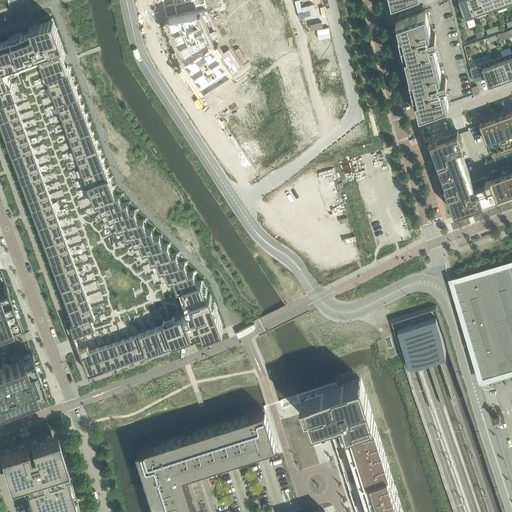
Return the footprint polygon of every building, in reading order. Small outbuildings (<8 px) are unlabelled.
[(160,0),(162,9),(163,8),(166,20),(168,19),(207,10),(204,0),(160,0)] [(283,0),(256,0),(260,11),(285,4),(283,0)] [(470,0),(458,0),(466,20),(477,17),(470,0)] [(482,0),(470,0),(477,17),(487,13),(485,9),(482,0)] [(495,6),(496,6),(493,0),(482,0),(485,9),(495,6)] [(493,0),(496,6),(495,6),(496,10),(508,6),(507,2),(506,2),(505,0),(493,0)] [(168,19),(185,60),(219,38),(215,30),(206,34),(201,23),(211,19),(207,10),(168,19)] [(426,32),(431,31),(426,10),(396,20),(399,32),(400,39),(403,39),(405,48),(403,49),(404,56),(404,55),(407,66),(438,58),(434,42),(429,43),(428,40),(436,38),(435,33),(427,35),(426,32)] [(287,18),(264,24),(268,38),(269,38),(291,32),(291,30),(292,30),(289,19),(288,19),(287,18)] [(2,45),(0,45),(0,98),(14,94),(17,103),(20,112),(23,120),(27,129),(30,137),(33,146),(37,156),(40,165),(43,173),(47,183),(50,192),(53,200),(56,209),(60,218),(63,228),(67,237),(70,245),(73,255),(77,264),(81,275),(84,283),(87,293),(92,304),(95,314),(91,316),(95,327),(75,334),(79,347),(87,345),(89,349),(98,346),(106,343),(114,340),(123,337),(131,334),(140,331),(148,328),(157,324),(165,321),(173,342),(174,342),(182,339),(194,334),(201,332),(211,328),(213,332),(223,328),(222,324),(216,308),(214,309),(211,302),(213,301),(211,293),(207,295),(202,280),(198,282),(194,271),(189,272),(189,273),(159,284),(155,273),(151,262),(147,251),(143,253),(139,243),(135,244),(131,235),(127,237),(123,227),(119,229),(114,217),(110,219),(106,210),(102,212),(99,203),(95,204),(92,194),(88,185),(85,176),(81,166),(78,157),(74,148),(71,139),(68,130),(64,121),(61,112),(57,102),(54,93),(51,84),(47,74),(68,66),(68,65),(66,60),(65,57),(60,45),(63,44),(54,19),(51,20),(40,24),(41,26),(32,29),(31,27),(30,28),(31,30),(30,30),(22,33),(21,34),(21,35),(21,36),(12,39),(12,37),(11,37),(11,39),(1,43),(2,45)] [(255,27),(244,30),(248,44),(259,41),(255,27)] [(291,32),(269,38),(273,50),(296,43),(292,31),(291,32)] [(185,60),(184,61),(204,91),(239,68),(228,53),(220,58),(210,44),(185,60)] [(511,51),(510,46),(500,50),(502,56),(510,77),(511,76),(511,51)] [(502,56),(492,59),(499,81),(510,77),(502,56)] [(437,76),(442,75),(438,58),(407,66),(409,76),(411,83),(414,82),(416,91),(413,92),(415,99),(419,114),(449,103),(445,85),(439,86),(439,84),(447,82),(446,76),(437,78),(437,76)] [(474,81),(486,77),(489,85),(499,81),(492,59),(470,67),(472,77),(474,81)] [(68,66),(47,74),(51,84),(72,76),(68,66)] [(72,76),(51,84),(54,93),(75,85),(72,76)] [(75,85),(54,93),(57,102),(78,94),(76,88),(75,85)] [(477,85),(471,87),(474,94),(480,92),(477,85)] [(14,94),(0,98),(0,109),(17,103),(14,94)] [(78,94),(57,102),(61,112),(82,104),(78,94)] [(17,103),(0,109),(0,119),(20,112),(17,103)] [(82,104),(61,112),(64,121),(85,113),(82,104)] [(20,112),(0,119),(0,121),(3,128),(23,120),(20,112)] [(501,115),(507,134),(508,134),(508,136),(510,140),(511,139),(511,115),(511,112),(510,112),(501,115)] [(85,113),(64,121),(68,130),(89,122),(85,113)] [(491,119),(490,119),(497,138),(497,140),(508,136),(508,134),(507,134),(501,115),(500,116),(491,119)] [(489,119),(479,123),(485,142),(496,138),(489,119)] [(23,120),(3,128),(6,136),(27,129),(23,120)] [(89,122),(68,130),(71,139),(92,131),(89,122)] [(27,129),(6,136),(8,142),(9,145),(30,137),(27,129)] [(92,131),(71,139),(74,148),(95,140),(92,131)] [(430,141),(429,141),(429,143),(431,148),(432,150),(434,155),(434,157),(437,162),(437,163),(439,169),(439,170),(442,176),(442,177),(444,183),(444,184),(447,191),(447,192),(450,198),(450,199),(452,205),(452,206),(454,211),(455,212),(456,212),(462,210),(463,209),(468,207),(470,207),(475,205),(477,204),(482,202),(484,202),(489,199),(491,199),(496,197),(497,197),(491,178),(486,180),(485,177),(476,180),(469,182),(468,181),(457,149),(457,148),(464,146),(459,134),(458,131),(457,131),(451,133),(450,134),(444,136),(443,136),(437,138),(436,139),(430,141)] [(30,137),(9,145),(12,153),(33,146),(30,137)] [(95,140),(74,148),(78,157),(99,149),(95,140)] [(33,146),(12,153),(16,163),(37,156),(33,146)] [(99,149),(78,157),(81,166),(102,158),(99,149)] [(37,156),(16,163),(19,173),(40,165),(37,156)] [(102,158),(81,166),(85,176),(106,168),(102,158)] [(40,165),(19,173),(22,181),(43,173),(40,165)] [(106,168),(85,176),(88,185),(109,177),(106,168)] [(511,173),(511,170),(501,174),(508,193),(511,191),(511,173)] [(43,173),(22,181),(26,191),(47,183),(43,173)] [(501,174),(491,178),(497,197),(498,196),(507,193),(508,193),(501,174)] [(109,177),(88,185),(92,194),(112,186),(109,177)] [(47,183),(26,191),(29,200),(50,192),(47,183)] [(112,186),(92,194),(95,204),(99,203),(116,196),(115,194),(112,186)] [(50,192),(29,200),(32,208),(53,200),(50,192)] [(116,196),(99,203),(102,212),(106,210),(123,204),(123,203),(119,194),(116,196)] [(53,200),(32,208),(36,217),(56,209),(53,200)] [(123,204),(106,210),(110,219),(114,217),(131,211),(130,210),(127,202),(123,203),(123,204)] [(56,209),(36,217),(39,225),(60,218),(56,209)] [(131,211),(114,217),(119,229),(123,227),(139,221),(139,220),(139,219),(135,209),(131,211)] [(60,218),(39,225),(42,236),(63,228),(60,218)] [(139,221),(123,227),(127,237),(131,235),(148,229),(147,228),(144,219),(139,220),(139,221)] [(148,229),(131,235),(135,244),(139,243),(156,237),(155,236),(155,235),(152,227),(148,229)] [(63,228),(42,236),(46,245),(67,237),(63,228)] [(156,237),(139,243),(143,253),(147,251),(164,245),(163,243),(160,234),(155,236),(156,237)] [(67,237),(46,245),(49,253),(70,245),(67,237)] [(164,245),(147,251),(151,262),(172,255),(172,254),(172,253),(168,243),(164,245)] [(70,245),(49,253),(53,263),(73,255),(70,245)] [(172,255),(151,262),(155,273),(181,263),(180,261),(177,253),(172,254),(172,255)] [(73,255),(53,263),(56,272),(77,264),(73,255)] [(511,369),(503,372),(502,371),(482,377),(453,281),(511,263),(511,257),(449,276),(448,277),(463,331),(478,383),(511,372),(511,369)] [(181,263),(155,273),(159,284),(189,273),(189,272),(189,271),(185,261),(181,263)] [(511,263),(453,281),(482,377),(502,371),(503,372),(511,369),(511,263)] [(77,264),(56,272),(60,282),(81,275),(77,264)] [(81,275),(60,282),(63,291),(84,283),(81,275)] [(84,283),(63,291),(67,301),(87,293),(84,283)] [(0,286),(0,325),(19,319),(19,318),(18,318),(12,299),(10,295),(6,285),(7,285),(6,284),(0,286)] [(87,293),(67,301),(71,312),(92,304),(87,293)] [(92,304),(71,312),(74,322),(91,316),(95,314),(92,304)] [(74,322),(70,323),(75,334),(95,327),(91,316),(74,322)] [(436,318),(398,330),(408,363),(447,351),(436,318)] [(165,321),(157,324),(164,345),(173,342),(165,321)] [(157,324),(148,328),(156,348),(164,345),(157,324)] [(148,328),(140,331),(147,352),(156,348),(148,328)] [(140,331),(131,334),(139,355),(147,352),(140,331)] [(131,334),(123,337),(131,358),(139,355),(131,334)] [(123,337),(114,340),(122,361),(131,358),(123,337)] [(114,340),(106,343),(114,364),(122,361),(114,340)] [(106,343),(98,346),(105,367),(114,364),(106,343)] [(87,345),(79,347),(89,373),(97,370),(89,349),(87,345)] [(98,346),(89,349),(97,370),(105,367),(98,346)] [(33,356),(0,368),(0,406),(44,390),(45,390),(45,389),(45,388),(43,385),(41,379),(33,356)] [(315,394),(304,397),(313,425),(324,422),(325,421),(326,424),(328,424),(329,423),(331,432),(332,433),(338,452),(348,485),(356,511),(367,511),(342,431),(347,429),(349,428),(350,428),(370,491),(376,511),(403,511),(375,424),(374,420),(361,379),(315,394)] [(196,511),(186,480),(259,457),(257,452),(262,450),(269,448),(258,412),(250,414),(137,450),(156,511),(196,511)] [(27,443),(3,451),(5,458),(12,481),(24,477),(34,511),(78,511),(64,465),(54,435),(31,442),(33,449),(29,450),(27,443)]
